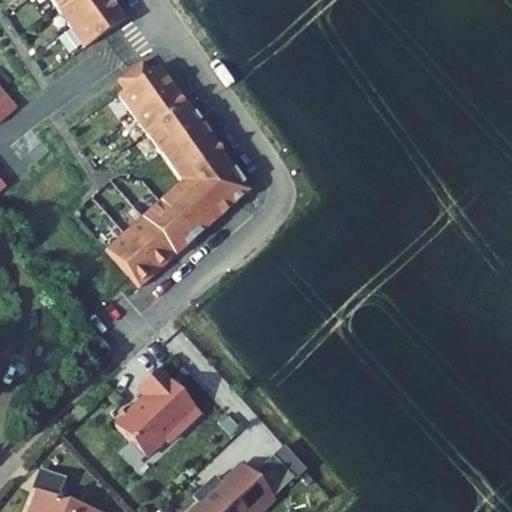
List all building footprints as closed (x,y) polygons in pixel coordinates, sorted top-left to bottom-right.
[(50,0),(78,39),(120,9),(113,0),(50,0)] [(125,91),(118,96),(181,183),(103,245),(135,285),(145,276),(165,261),(183,246),(203,229),(249,192),(207,133),(193,113),(180,94),(166,74),(160,66),(150,74),(143,64),(118,81),(125,91)] [(0,119),(13,108),(0,92),(0,119)] [(200,417),(158,373),(138,393),(146,401),(132,415),(128,411),(116,422),(120,426),(116,430),(146,462),(165,444),(169,447),(200,417)] [(278,495),(307,468),(285,444),(256,471),(278,495)] [(232,511),(263,484),(232,450),(173,504),(179,511),(232,511)] [(89,511),(57,500),(65,479),(45,471),(29,511),(89,511)]
